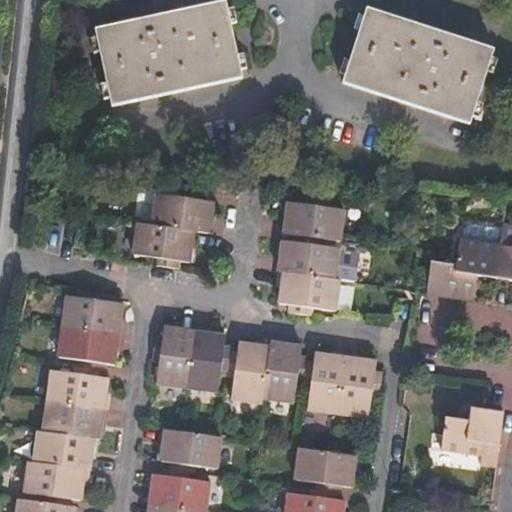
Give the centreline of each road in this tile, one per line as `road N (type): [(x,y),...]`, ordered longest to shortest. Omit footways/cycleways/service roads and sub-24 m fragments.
road 1 (residential): [(374,511),(397,345),(239,323),(152,286)]
road 2 (residential): [(30,0),(5,256)]
road 3 (residential): [(511,391),(414,374),(421,313),(511,326)]
road 4 (unknown): [(294,0),(298,75),(459,111)]
road 5 (residential): [(152,286),(121,511)]
road 6 (residential): [(5,256),(152,286)]
